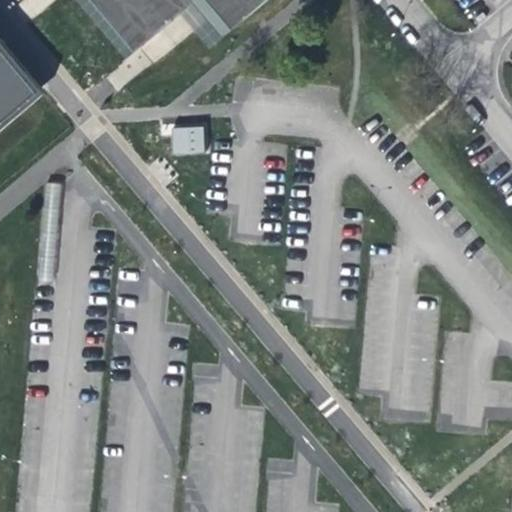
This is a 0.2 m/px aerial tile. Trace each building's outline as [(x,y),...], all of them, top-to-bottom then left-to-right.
[(224,0),(240,19),(262,0),(87,0),(130,51),(190,0),(224,0)] [(224,0),(192,0),(221,34),(240,19),(224,0)] [(0,42),(0,132),(43,94),(0,42)] [(172,127),(173,154),(204,153),(203,126),(172,127)] [(275,358),(89,144),(77,157),(42,185),(0,220),(0,318),(18,301),(66,252),(234,387),(259,371),(275,358)] [(0,433),(60,511),(62,511),(189,405),(101,316),(67,349),(48,329),(0,381),(0,433)]
